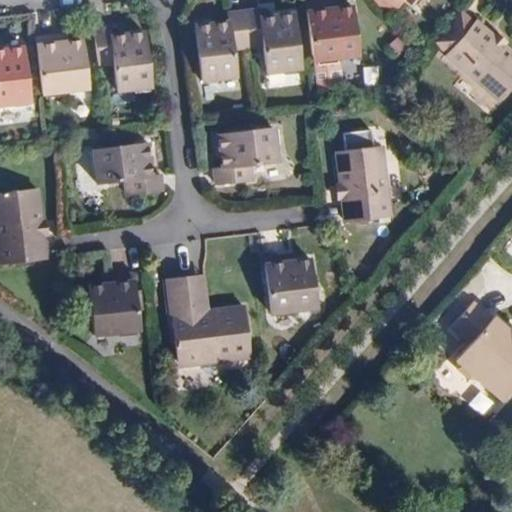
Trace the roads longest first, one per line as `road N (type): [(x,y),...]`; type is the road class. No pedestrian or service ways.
road 1 (residential): [(185,224),(158,0)]
road 2 (unknown): [(19,128),(172,118)]
